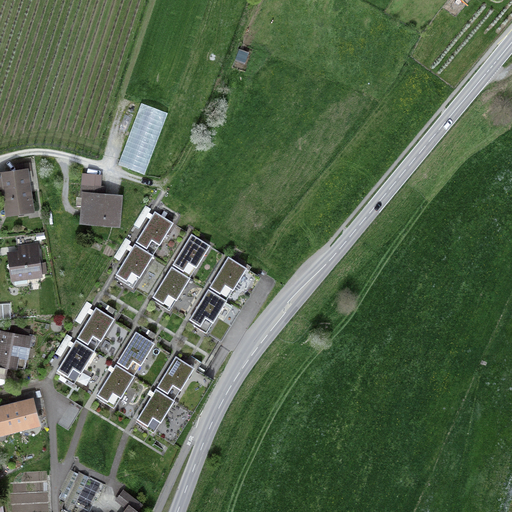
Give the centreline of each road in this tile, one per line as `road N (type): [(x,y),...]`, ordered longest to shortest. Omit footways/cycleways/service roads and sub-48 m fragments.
road 1 (tertiary): [(215,413),(283,311),(511,41)]
road 2 (track): [(0,158),(44,151),(158,185)]
